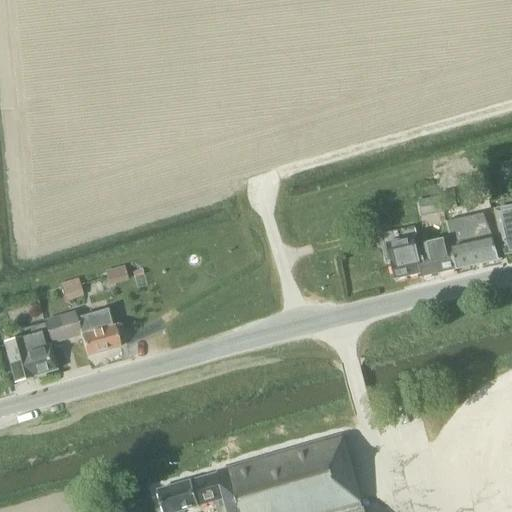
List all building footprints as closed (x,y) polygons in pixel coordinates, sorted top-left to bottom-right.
[(483,185),(470,188),(475,208),(488,204),(483,185)] [(439,198),(418,202),(421,218),(442,213),(458,210),(454,191),(438,194),(439,198)] [(505,256),(511,254),(511,207),(494,212),(505,256)] [(481,217),(445,225),(449,241),(455,270),(497,261),(491,233),(485,234),(481,217)] [(413,238),(386,244),(390,262),(395,281),(421,275),(421,278),(455,270),(449,241),(427,245),(428,250),(417,252),(414,242),(413,238)] [(107,268),(110,284),(129,280),(126,265),(107,268)] [(77,279),(59,285),(65,302),(83,297),(77,279)] [(119,347),(116,338),(120,337),(122,334),(121,326),(117,325),(113,326),(108,310),(75,320),(73,313),(43,322),(50,345),(80,336),(86,357),(119,347)] [(55,371),(45,337),(42,325),(17,332),(19,339),(3,344),(13,383),(55,371)] [(364,511),(363,509),(362,509),(341,436),(217,473),(217,475),(157,492),(162,511),(181,511),(215,502),(217,511),(364,511)]
